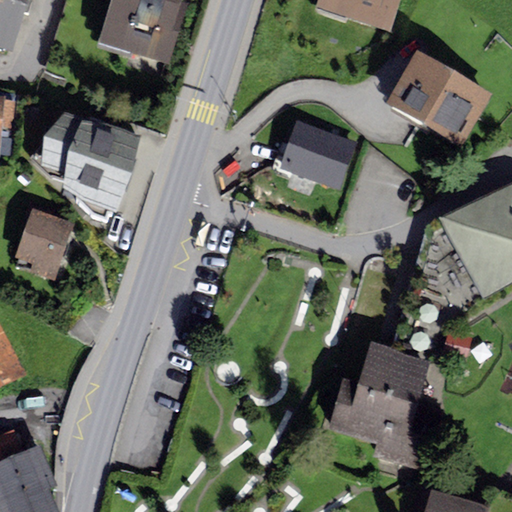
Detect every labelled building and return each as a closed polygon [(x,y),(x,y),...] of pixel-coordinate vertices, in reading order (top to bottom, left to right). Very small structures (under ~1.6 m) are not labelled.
[(31,0),(0,0),(0,55),(12,59),(31,0)] [(67,0),(44,73),(64,80),(89,0),(67,0)] [(114,0),(98,54),(169,75),(186,16),(181,14),(184,0),(114,0)] [(319,0),(317,7),(390,31),(399,0),(319,0)] [(417,51),(386,104),(460,146),(491,93),(417,51)] [(4,104),(0,103),(0,148),(2,123),(13,124),(15,107),(4,107),(4,104)] [(140,144),(64,123),(43,150),(40,177),(65,183),(63,201),(85,214),(116,222),(130,187),(140,144)] [(295,123),(278,174),(341,196),(359,145),(295,123)] [(511,192),(439,233),(483,303),(511,289),(511,192)] [(29,203),(25,214),(32,217),(15,265),(33,271),(31,278),(55,286),(75,230),(51,222),(55,212),(29,203)] [(209,228),(203,226),(195,247),(202,250),(209,228)] [(0,391),(27,376),(0,328),(0,391)] [(472,343),(449,336),(442,358),(466,365),(472,343)] [(430,369),(370,353),(359,394),(342,390),(329,440),(378,453),(375,464),(427,477),(444,413),(420,407),(430,369)] [(14,428),(0,434),(0,511),(39,511),(54,506),(46,489),(54,486),(37,445),(23,451),(14,428)] [(488,511),(430,496),(425,511),(488,511)]
